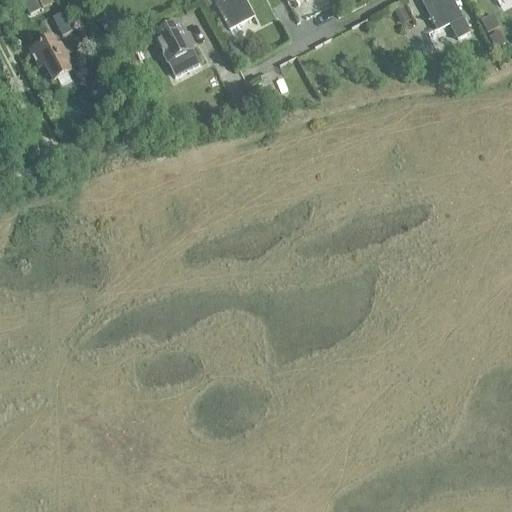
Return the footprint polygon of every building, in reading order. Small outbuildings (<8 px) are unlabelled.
[(36,0),(29,0),(24,3),(31,17),(42,11),(36,0)] [(227,0),(214,7),(228,33),(252,20),(241,0),(227,0)] [(456,43),(469,36),(449,0),(433,0),(422,6),(437,34),(448,28),(456,43)] [(152,40),(166,69),(191,56),(176,27),(152,40)] [(131,49),(136,57),(154,47),(149,38),(131,49)] [(70,52),(59,57),(52,43),(29,55),(38,72),(44,70),(52,87),(74,76),(73,74),(80,71),(75,62),(68,65),(65,59),(72,56),(70,52)]
